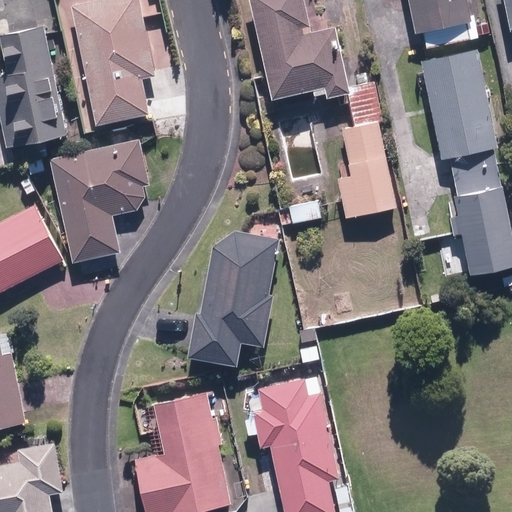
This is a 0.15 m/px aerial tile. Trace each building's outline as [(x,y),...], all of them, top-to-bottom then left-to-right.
[(161,71),(145,0),(111,0),(77,7),(100,120),(154,109),(147,74),(161,71)] [(355,89),(340,23),(316,28),(309,0),(256,0),(278,95),(328,84),(331,95),(355,89)] [(468,0),(409,0),(417,32),(473,20),(468,0)] [(0,73),(0,88),(12,144),(70,131),(47,21),(5,30),(14,71),(0,73)] [(478,49),(421,61),(442,159),(450,157),(494,149),(498,148),(478,49)] [(341,175),(349,213),(400,202),(382,118),(345,126),(355,172),(341,175)] [(153,182),(143,136),(54,154),(76,259),(125,248),(117,211),(141,206),(149,194),(147,183),(153,182)] [(458,196),(502,187),(494,149),(450,157),(458,196)] [(323,175),(290,180),(296,223),(329,218),(323,175)] [(458,196),(454,197),(458,216),(450,218),(454,236),(461,235),(470,275),(511,265),(511,236),(502,187),(458,196)] [(0,291),(67,258),(39,202),(0,220),(0,291)] [(284,235),(241,227),(217,241),(197,354),(243,362),(247,338),(265,341),(284,235)] [(0,424),(30,418),(16,349),(8,351),(4,328),(0,329),(0,424)] [(312,391),(308,375),(262,385),(266,405),(257,407),(266,444),(275,442),(291,511),(340,511),(333,478),(343,476),(322,388),(312,391)] [(175,511),(235,499),(210,388),(159,400),(170,448),(140,454),(152,511),(175,511)] [(57,511),(54,492),(67,490),(59,439),(21,446),(23,458),(0,462),(0,511),(57,511)]
